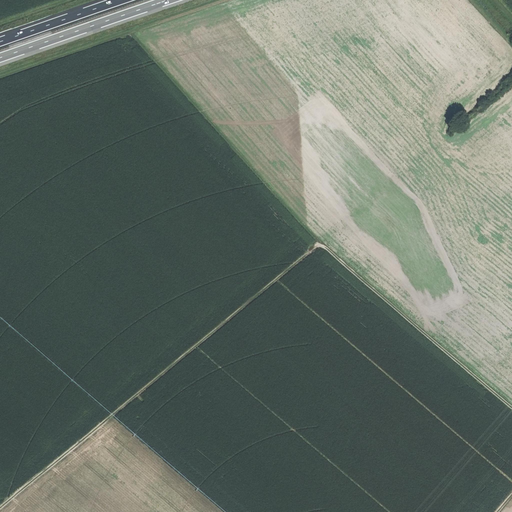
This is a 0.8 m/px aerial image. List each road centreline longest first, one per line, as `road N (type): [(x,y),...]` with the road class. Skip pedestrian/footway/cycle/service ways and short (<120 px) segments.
road 1 (track): [(511,407),(320,247),(0,507)]
road 2 (track): [(320,247),(132,32)]
road 3 (track): [(225,0),(0,78)]
road 4 (motorway): [(0,57),(169,0)]
road 5 (motorway): [(121,0),(0,41)]
